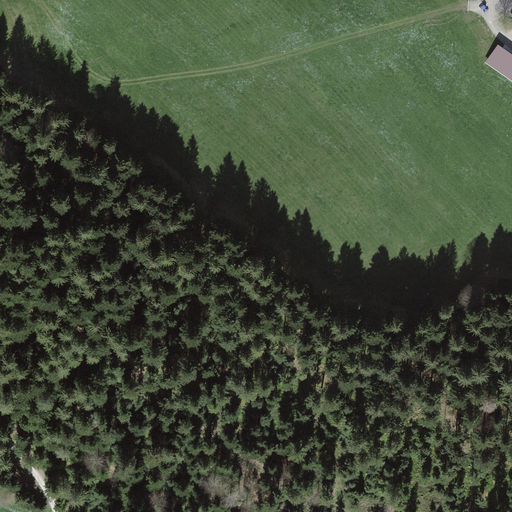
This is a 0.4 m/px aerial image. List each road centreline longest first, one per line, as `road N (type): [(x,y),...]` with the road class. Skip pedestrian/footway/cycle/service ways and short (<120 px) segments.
road 1 (track): [(346,511),(331,443),(297,360),(132,125),(132,91),(143,78),(268,62),(487,3)]
road 2 (track): [(0,283),(354,511)]
